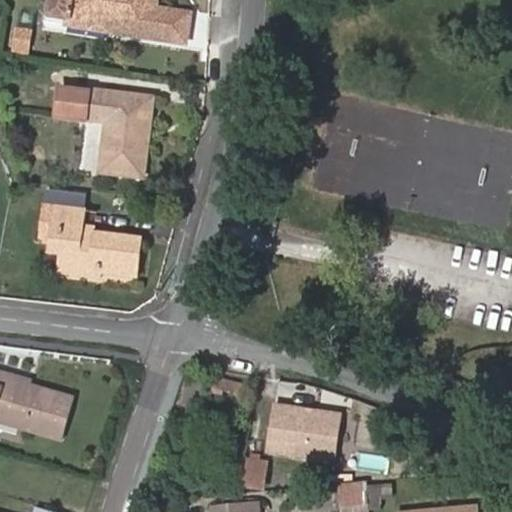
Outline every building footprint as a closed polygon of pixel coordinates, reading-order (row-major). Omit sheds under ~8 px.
[(69,17),(71,0),(52,0),(51,14),(69,17)] [(110,24),(109,32),(184,44),(188,16),(155,11),(156,0),(71,0),(69,17),(110,24)] [(67,26),(109,32),(110,24),(69,17),(67,26)] [(16,46),(29,48),(32,30),(19,28),(16,46)] [(140,140),(145,95),(90,88),(89,91),(61,87),(56,115),(106,123),(101,171),(142,177),(147,141),(140,140)] [(153,96),(145,95),(140,140),(147,141),(153,96)] [(56,206),(86,211),(88,195),(48,189),(42,231),(52,233),(56,206)] [(131,253),(134,239),(96,233),(95,239),(82,237),(86,211),(56,206),(52,233),(65,235),(62,255),(60,271),(99,277),(100,271),(135,277),(139,254),(131,253)] [(65,235),(52,233),(50,253),(62,255),(65,235)] [(141,240),(134,239),(131,253),(139,254),(141,240)] [(0,420),(61,439),(73,398),(5,378),(7,373),(0,370),(0,420)] [(336,457),(342,414),(274,405),(268,452),(330,461),(336,457)] [(263,489),(266,464),(246,461),(243,486),(263,489)] [(340,511),(368,511),(366,483),(339,486),(340,511)] [(261,511),(261,503),(245,504),(246,511),(261,511)]
